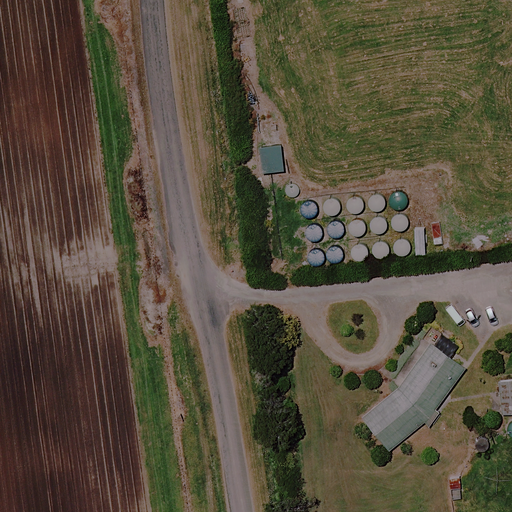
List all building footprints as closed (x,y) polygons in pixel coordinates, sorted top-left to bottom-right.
[(280,146),(258,149),(260,174),(283,172),(280,146)] [(321,209),(320,207),(320,206),(319,204),(318,202),(316,201),(314,200),(313,199),(311,198),(309,198),(307,199),(305,199),(303,200),(301,201),(300,203),(299,205),(298,206),(298,208),(297,211),(298,213),(298,214),(299,216),(301,218),(302,219),(304,220),(306,221),(308,222),(310,222),(312,221),(314,221),(315,220),(317,219),(318,217),(319,215),(320,213),(321,212),(321,209)] [(306,244),(346,237),(343,221),(303,227),(306,244)] [(345,264),(343,246),(308,249),(310,268),(345,264)] [(362,417),(387,449),(430,416),(465,368),(432,343),(400,387),(362,417)] [(511,412),(511,381),(499,383),(504,414),(511,412)]
